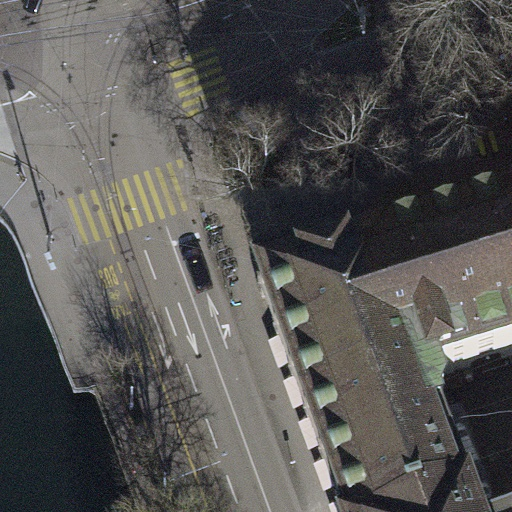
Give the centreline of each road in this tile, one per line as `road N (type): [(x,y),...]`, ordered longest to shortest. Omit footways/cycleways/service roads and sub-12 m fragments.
road 1 (tertiary): [(80,98),(232,511)]
road 2 (tertiary): [(80,98),(215,69),(321,0)]
